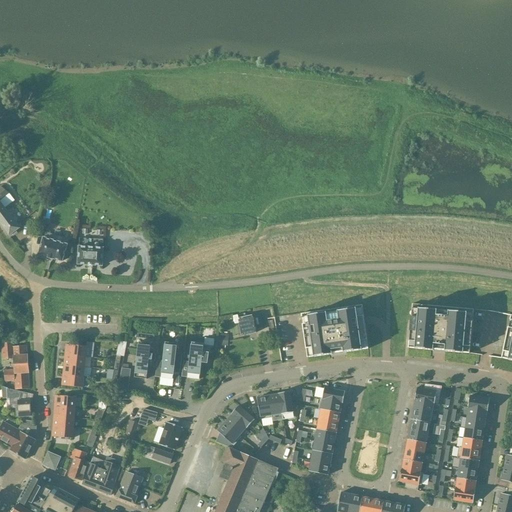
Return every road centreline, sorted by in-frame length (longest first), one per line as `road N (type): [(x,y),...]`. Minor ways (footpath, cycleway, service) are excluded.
road 1 (unclassified): [(511,275),(411,265),(159,288),(37,281)]
road 2 (residential): [(407,370),(501,384),(484,511)]
road 3 (residential): [(31,468),(43,436),(37,281)]
road 4 (residential): [(205,414),(228,388),(363,366)]
road 5 (residential): [(407,370),(383,488)]
